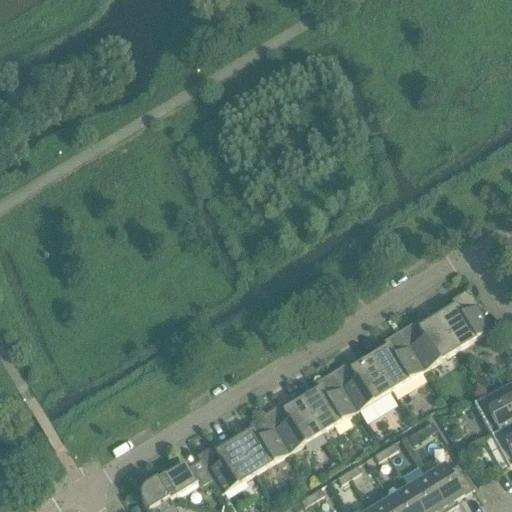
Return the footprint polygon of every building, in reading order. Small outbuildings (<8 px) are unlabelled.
[(455,309),(437,320),(458,355),(493,334),(468,294),(452,304),(455,309)] [(416,326),(400,336),(424,375),(458,355),(437,320),(419,331),(416,326)] [(387,350),(369,361),(391,396),(424,375),(400,336),(384,345),(387,350)] [(348,367),(332,377),(357,417),(391,396),(369,361),(351,372),(348,367)] [(320,392),(302,403),(323,438),(357,417),(332,377),(317,387),(320,392)] [(491,391),(484,380),(477,385),(483,396),(491,391)] [(474,407),(491,440),(511,428),(511,389),(511,388),(474,407)] [(281,409),(265,418),(289,458),(323,438),(302,403),(284,414),(281,409)] [(252,433),(234,444),(256,479),(289,458),(265,418),(249,428),(252,433)] [(511,428),(491,440),(509,473),(511,470),(511,428)] [(197,460),(201,467),(212,485),(221,500),(256,479),(234,444),(216,455),(213,450),(197,460)] [(394,448),(384,454),(388,461),(398,455),(394,448)] [(388,461),(384,454),(374,460),(378,467),(388,461)] [(141,497),(141,499),(181,508),(184,496),(197,488),(200,492),(212,485),(201,467),(189,474),(185,468),(145,492),(143,493),(142,495),(141,497)] [(444,469),(425,481),(444,511),(454,511),(458,510),(456,506),(474,494),(458,469),(448,475),(444,469)] [(357,471),(347,477),(351,484),(361,477),(357,471)] [(351,484),(347,477),(337,483),(341,490),(351,484)] [(444,511),(425,481),(407,492),(419,511),(444,511)] [(294,489),(300,499),(310,492),(304,482),(294,489)] [(419,511),(407,492),(388,503),(393,511),(419,511)] [(320,493),(310,499),(314,506),(325,500),(320,493)] [(179,511),(181,508),(141,499),(140,499),(140,501),(140,502),(141,504),(142,506),(145,511),(179,511)] [(305,511),(314,506),(310,499),(300,506),(303,511),(305,511)] [(393,511),(388,503),(374,511),(393,511)]
